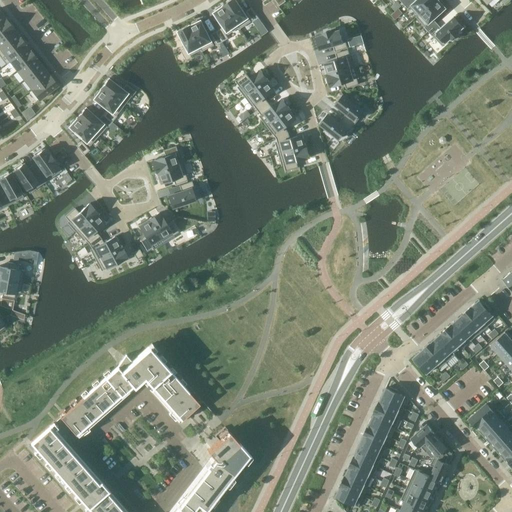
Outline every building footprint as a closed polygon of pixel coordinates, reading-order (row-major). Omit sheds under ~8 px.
[(239,0),(238,0),(229,6),(242,26),(253,19),(239,0)] [(415,0),(407,0),(403,4),(408,9),(410,7),(418,15),(416,17),(435,0),(416,0),(416,1),(415,0)] [(435,0),(416,17),(425,26),(424,27),(428,32),(437,24),(433,19),(445,8),(444,6),(444,4),(441,0),(438,0),(435,0)] [(221,13),(219,14),(232,33),(242,26),(229,6),(229,7),(228,8),(225,8),(221,10),(221,13)] [(437,24),(428,32),(433,36),(442,46),(450,38),(452,40),(459,33),(458,32),(463,27),(454,17),(441,28),(437,24)] [(259,18),(254,22),(260,31),(266,27),(259,18)] [(5,19),(0,22),(0,38),(13,28),(5,19)] [(196,25),(207,46),(218,41),(207,20),(205,21),(203,20),(199,22),(198,25),(197,26),(196,25)] [(196,25),(185,31),(193,47),(187,49),(193,59),(198,57),(196,52),(207,46),(196,25)] [(13,28),(0,38),(0,53),(20,38),(20,37),(13,29),(13,28)] [(227,30),(222,33),(227,43),(233,39),(227,30)] [(339,31),(316,38),(320,50),(333,46),(335,52),(347,48),(345,42),(343,43),(339,31)] [(222,33),(216,36),(222,46),(227,43),(222,33)] [(20,38),(0,53),(0,56),(6,64),(28,47),(20,38)] [(28,47),(6,64),(6,65),(10,62),(17,71),(35,57),(28,47)] [(337,59),(325,63),(328,74),(327,74),(327,75),(355,66),(352,55),(349,56),(347,50),(336,54),(337,59)] [(35,57),(17,71),(24,80),(42,66),(35,57)] [(42,66),(24,80),(31,89),(32,90),(50,76),(49,75),(42,66)] [(328,76),(326,77),(328,85),(330,84),(331,86),(344,82),(346,88),(358,84),(356,79),(359,78),(355,66),(327,75),(328,76)] [(246,73),(236,81),(240,86),(238,87),(245,97),(259,86),(251,77),(250,78),(246,73)] [(50,76),(32,90),(39,100),(40,99),(57,85),(50,76)] [(113,78),(105,88),(124,103),(132,93),(136,96),(140,91),(131,84),(127,89),(113,78)] [(259,86),(245,97),(252,106),(254,105),(258,109),(268,102),(264,97),(266,96),(259,86)] [(99,97),(98,98),(112,109),(108,114),(116,121),(121,115),(117,112),(124,103),(105,88),(105,89),(105,90),(102,90),(99,94),(99,97)] [(343,95),(335,105),(346,113),(342,118),(352,126),(356,121),(354,120),(362,110),(355,105),(357,103),(351,98),(350,100),(343,95)] [(268,102),(258,109),(262,114),(260,116),(267,125),(280,115),(273,106),(272,107),(268,102)] [(90,107),(82,117),(99,132),(107,123),(111,127),(116,121),(108,114),(103,119),(90,107)] [(328,114),(320,124),(326,129),(325,131),(331,135),(332,134),(339,139),(347,129),(348,130),(352,126),(342,118),(339,123),(328,114)] [(280,115),(267,125),(274,135),(276,133),(278,137),(288,132),(285,127),(288,125),(280,115)] [(75,125),(74,126),(91,142),(99,132),(82,117),(81,117),(82,117),(81,118),(78,119),(75,122),(75,125)] [(280,141),(276,142),(279,154),(295,149),(292,138),(290,138),(288,132),(278,137),(280,141)] [(82,142),(77,146),(84,154),(89,151),(82,142)] [(165,156),(152,161),(156,172),(183,163),(179,151),(177,152),(175,146),(163,150),(165,156)] [(43,149),(33,157),(39,164),(34,168),(41,178),(46,174),(56,167),(52,162),(54,161),(49,153),(47,154),(43,149)] [(295,149),(279,154),(282,165),(285,165),(286,170),(298,167),(297,161),(299,161),(295,149)] [(183,163),(156,172),(157,172),(160,183),(173,179),(175,184),(186,180),(184,175),(187,174),(183,163)] [(23,164),(13,171),(26,189),(36,182),(41,178),(34,168),(29,171),(23,164)] [(0,180),(4,187),(0,189),(0,192),(4,201),(21,192),(10,173),(0,178),(0,180)] [(181,191),(168,195),(172,207),(179,205),(180,206),(187,204),(187,202),(194,200),(190,188),(193,187),(191,181),(179,185),(181,191)] [(75,208),(65,216),(69,221),(67,222),(75,231),(97,212),(96,211),(97,209),(92,203),(91,205),(89,203),(79,212),(75,208)] [(97,212),(75,231),(83,240),(85,239),(89,243),(99,235),(95,230),(104,222),(97,213),(98,213),(97,212)] [(159,212),(148,218),(164,243),(174,237),(172,235),(178,232),(171,221),(166,224),(159,212)] [(140,225),(139,225),(145,237),(140,240),(147,250),(152,247),(153,249),(164,243),(148,218),(148,219),(148,220),(147,220),(146,219),(139,223),(140,225)] [(99,235),(89,243),(92,248),(90,250),(95,260),(121,247),(121,246),(120,246),(115,236),(103,243),(99,235)] [(121,247),(95,260),(101,271),(127,257),(121,247)] [(140,250),(134,252),(137,258),(143,255),(140,250)] [(0,266),(0,278),(22,282),(24,270),(20,270),(20,264),(8,262),(7,267),(0,266)] [(511,273),(511,272),(503,279),(511,289),(511,273)] [(0,278),(0,290),(3,291),(2,296),(15,298),(16,293),(20,294),(22,282),(0,278)] [(479,300),(471,307),(470,307),(487,327),(488,326),(487,326),(496,319),(488,310),(490,309),(485,303),(483,305),(479,300)] [(462,314),(479,334),(487,327),(470,307),(462,314)] [(462,315),(454,322),(471,341),(479,334),(462,314),(462,315)] [(467,337),(471,341),(454,322),(451,324),(446,329),(460,344),(465,340),(467,337)] [(438,336),(455,355),(455,354),(452,351),(454,349),(455,349),(460,344),(446,329),(441,333),(438,336)] [(505,332),(490,345),(497,353),(511,340),(505,332)] [(430,343),(446,362),(455,355),(438,336),(430,343)] [(511,340),(497,353),(505,361),(511,354),(511,340)] [(117,366),(60,415),(76,433),(131,384),(132,385),(132,384),(134,387),(144,377),(151,386),(152,385),(180,418),(178,420),(179,421),(202,401),(152,343),(131,362),(125,355),(117,366)] [(438,369),(446,362),(430,343),(425,348),(422,350),(438,369)] [(414,361),(418,367),(420,365),(427,373),(435,366),(438,369),(422,350),(414,358),(415,360),(414,361)] [(390,387),(389,389),(386,387),(381,398),(404,408),(400,406),(404,396),(396,392),(397,390),(390,387)] [(404,408),(381,398),(380,401),(379,401),(376,407),(399,418),(404,408)] [(479,425),(494,412),(486,403),(469,419),(476,427),(479,425)] [(374,414),(372,417),(395,428),(399,418),(376,407),(374,414)] [(501,420),(504,417),(497,409),(494,412),(479,425),(486,433),(501,420)] [(76,433),(60,415),(30,442),(80,498),(82,498),(83,497),(89,504),(88,505),(88,507),(92,511),(128,511),(108,488),(107,488),(100,480),(98,482),(69,449),(66,446),(78,435),(76,433)] [(390,426),(395,428),(372,417),(368,427),(368,426),(367,427),(386,436),(386,435),(390,426)] [(493,441),(508,428),(501,420),(486,433),(493,441)] [(419,447),(419,446),(434,433),(424,422),(420,426),(422,428),(412,438),(419,447)] [(511,438),(511,425),(508,428),(493,441),(500,449),(511,438)] [(248,453),(225,427),(214,436),(219,440),(207,450),(212,456),(202,468),(205,470),(172,511),(202,511),(224,484),(222,482),(228,474),(230,476),(248,453)] [(386,447),(382,445),(383,442),(386,436),(367,427),(364,433),(365,434),(363,437),(386,447)] [(443,450),(447,448),(434,434),(434,433),(419,446),(419,447),(420,446),(426,452),(431,448),(439,457),(448,456),(443,450)] [(381,457),(386,447),(363,437),(359,447),(381,457)] [(507,458),(511,453),(511,438),(500,449),(507,458)] [(354,456),(377,467),(381,457),(359,447),(354,456)] [(354,456),(349,466),(373,477),(377,467),(354,456)] [(415,469),(441,481),(449,464),(445,462),(448,456),(439,457),(434,457),(430,465),(435,467),(430,476),(415,469)] [(345,476),(368,487),(372,477),(373,477),(349,466),(349,467),(350,467),(345,476)] [(441,482),(441,481),(415,469),(410,479),(433,489),(437,480),(441,482)] [(359,494),(364,485),(367,487),(368,487),(345,476),(340,486),(363,496),(359,494)] [(406,489),(428,499),(433,489),(410,479),(406,489)] [(348,502),(358,507),(363,496),(340,486),(340,487),(336,496),(342,499),(341,501),(347,504),(348,502)] [(401,499),(424,509),(428,499),(406,489),(405,489),(401,499)] [(422,511),(424,509),(401,499),(405,501),(401,510),(397,508),(397,509),(403,511),(422,511)]
